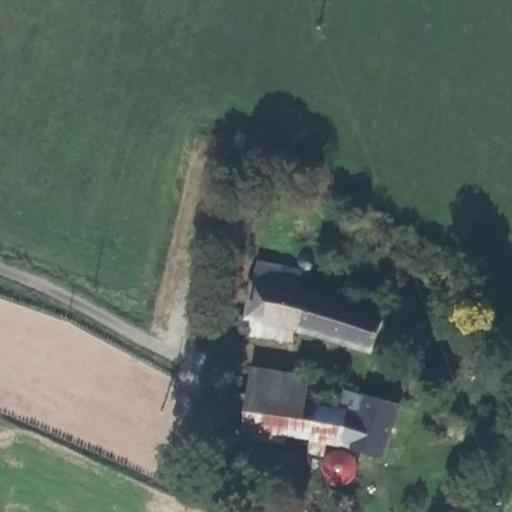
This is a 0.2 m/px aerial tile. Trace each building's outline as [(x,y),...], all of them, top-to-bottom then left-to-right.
[(252,204),(229,200),(222,235),(246,239),(252,204)] [(310,268),(312,266),(314,264),(315,262),(314,259),(313,257),(312,255),(309,254),(307,254),(304,255),(302,256),(301,258),(300,261),(300,263),(301,265),(303,267),(305,268),(308,269),(310,268)] [(254,258),(243,310),(239,309),(235,326),(283,335),(286,320),(368,345),(379,310),(299,286),(297,266),(254,258)] [(249,368),(245,390),(302,400),(306,378),(249,368)] [(304,434),(312,401),(302,400),(245,390),(228,387),(225,406),(241,409),(237,430),(278,437),(280,429),(304,434)] [(379,455),(394,401),(363,392),(346,445),(379,455)] [(342,407),(312,401),(304,434),(302,444),(318,448),(321,437),(332,439),(342,407)] [(354,452),(321,453),(323,486),(356,484),(354,452)]
